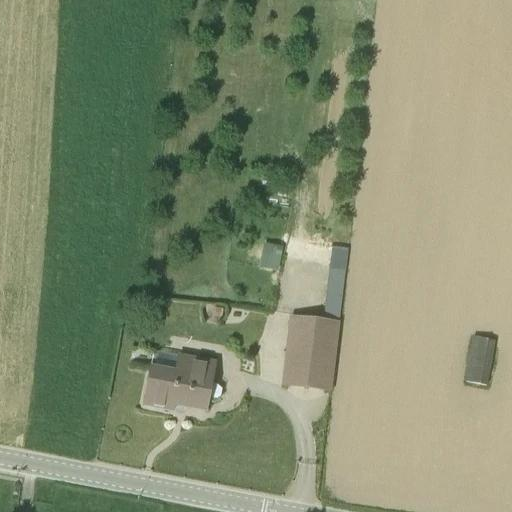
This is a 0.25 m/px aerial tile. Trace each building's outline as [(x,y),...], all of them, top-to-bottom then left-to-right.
[(266,246),(261,270),(276,273),(281,249),(266,246)] [(329,288),(345,288),(346,263),(330,263),(329,288)] [(292,319),(285,385),(330,389),(337,324),(292,319)] [(499,340),(472,336),(464,385),(490,389),(499,340)] [(150,370),(143,408),(173,414),(174,408),(206,413),(207,404),(212,405),(220,403),(222,392),(216,388),(211,387),(215,365),(178,358),(175,374),(150,370)]
